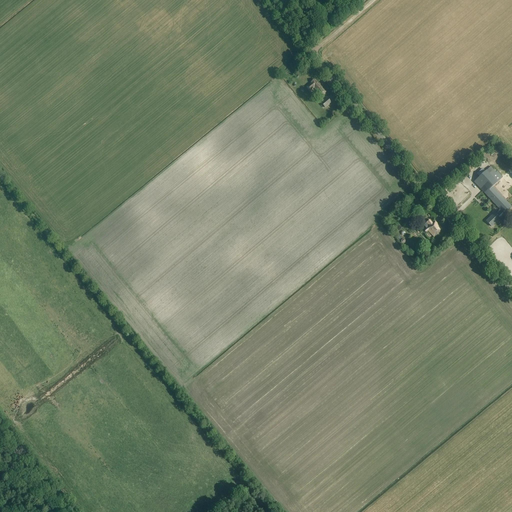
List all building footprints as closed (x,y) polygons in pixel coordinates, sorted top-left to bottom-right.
[(318,84),(315,80),(314,80),(305,87),(309,92),(314,88),(320,96),(326,92),(319,83),(318,84)] [(320,103),(325,108),(331,102),(327,97),(320,103)] [(490,167),(485,171),(474,182),(500,210),(495,214),(495,213),(486,221),(491,227),(500,219),(498,217),(503,213),(504,214),(511,208),(492,187),(502,178),(497,172),(496,173),(490,167)] [(433,237),(442,230),(435,222),(433,224),(429,220),(426,223),(424,226),(427,229),(422,233),(424,236),(427,233),(426,232),(428,231),(433,237)] [(431,246),(435,250),(441,245),(437,241),(431,246)]
